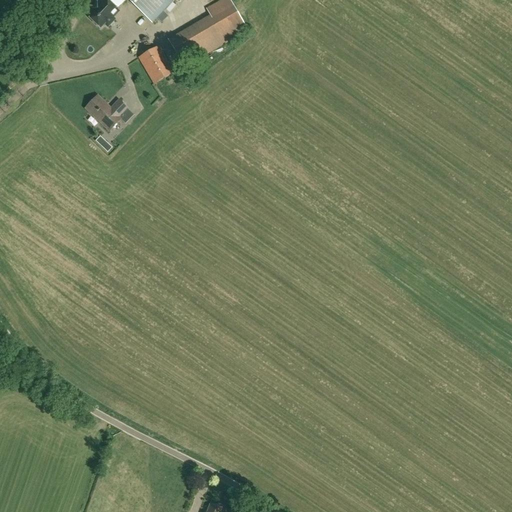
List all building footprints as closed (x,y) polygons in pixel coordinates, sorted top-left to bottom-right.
[(126,0),(128,0),(152,22),(173,0),(111,0),(110,1),(108,0),(100,0),(98,3),(97,1),(89,9),(91,11),(87,16),(101,29),(105,25),(107,27),(115,19),(114,17),(120,11),(118,9),(126,0)] [(210,15),(168,40),(184,68),(248,30),(232,2),(230,0),(221,0),(206,9),(210,15)] [(170,10),(176,13),(180,7),(174,3),(170,10)] [(154,85),(155,84),(175,73),(159,46),(138,58),(154,85)] [(121,119),(119,117),(127,109),(119,101),(111,109),(98,96),(86,109),(109,131),(121,119)] [(100,136),(96,141),(108,153),(112,148),(100,136)] [(224,511),(225,510),(224,509),(225,507),(224,505),(219,503),(217,504),(216,506),(211,504),(207,511),(224,511)]
